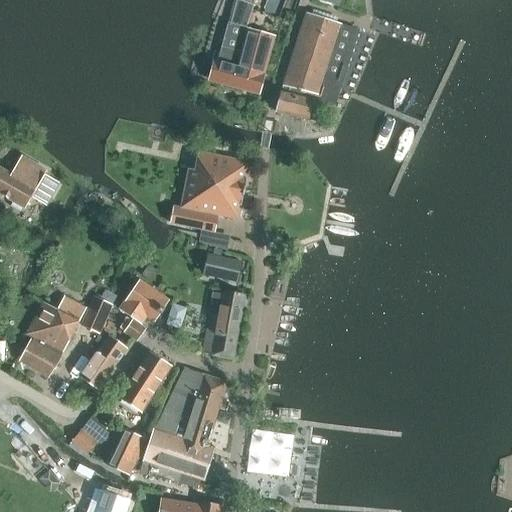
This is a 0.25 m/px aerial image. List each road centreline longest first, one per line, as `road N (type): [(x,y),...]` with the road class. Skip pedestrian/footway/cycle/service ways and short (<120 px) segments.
road 1 (residential): [(246,378),(267,129),(285,54)]
road 2 (residential): [(246,378),(149,342),(90,408),(70,417),(2,377)]
road 3 (residential): [(228,511),(246,378)]
